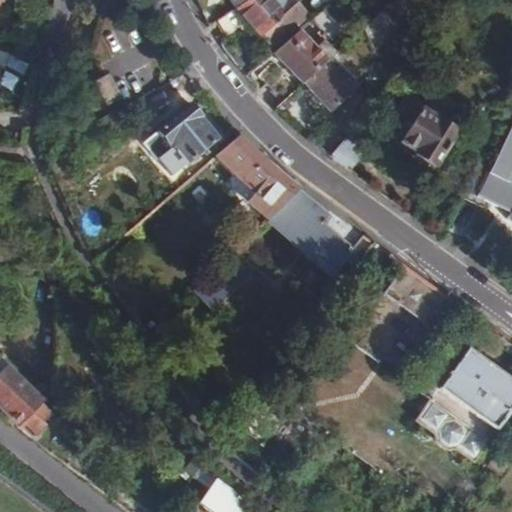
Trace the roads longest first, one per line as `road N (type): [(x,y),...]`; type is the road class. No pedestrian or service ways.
road 1 (tertiary): [(511,310),(260,128),(203,66),(171,0)]
road 2 (unclassified): [(67,0),(35,139),(42,173),(88,270)]
road 3 (residential): [(102,511),(0,431)]
